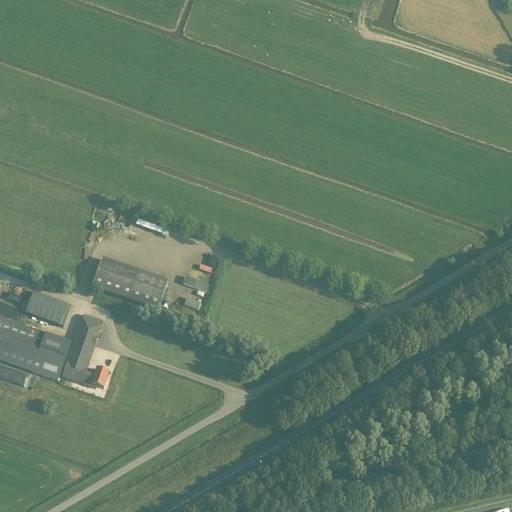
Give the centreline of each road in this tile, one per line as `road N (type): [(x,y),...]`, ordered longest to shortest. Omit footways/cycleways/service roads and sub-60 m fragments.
road 1 (unclassified): [(52,511),(511,241)]
road 2 (motorway): [(511,312),(166,511)]
